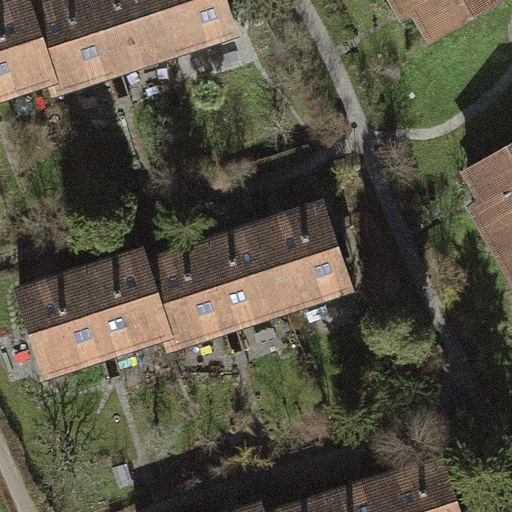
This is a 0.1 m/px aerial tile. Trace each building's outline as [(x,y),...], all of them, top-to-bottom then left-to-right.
[(0,99),(54,82),(29,7),(26,0),(12,0),(0,4),(0,99)] [(94,0),(49,0),(29,7),(54,82),(58,95),(120,74),(94,0)] [(157,0),(94,0),(120,74),(176,55),(157,0)] [(227,0),(157,0),(176,55),(239,35),(227,0)] [(403,0),(425,38),(489,0),(403,0)] [(511,280),(511,138),(459,169),(486,216),(477,221),(511,281),(511,280)] [(327,203),(262,225),(290,311),(356,291),(327,203)] [(262,225),(211,241),(240,329),(290,311),(262,225)] [(211,241),(151,261),(176,340),(179,349),(240,329),(211,241)] [(117,359),(176,340),(151,261),(147,248),(87,267),(117,359)] [(49,381),(117,359),(87,267),(19,290),(49,381)] [(461,511),(445,458),(387,475),(398,511),(461,511)] [(398,511),(387,475),(329,492),(335,511),(398,511)] [(335,511),(329,492),(271,510),(271,511),(335,511)] [(271,511),(271,510),(267,499),(224,511),(271,511)]
